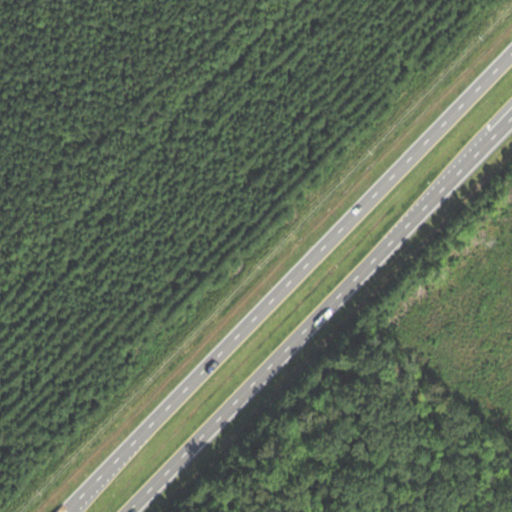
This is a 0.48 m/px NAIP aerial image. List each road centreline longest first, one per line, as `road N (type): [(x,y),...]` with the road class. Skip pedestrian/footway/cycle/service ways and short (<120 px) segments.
road 1 (trunk): [(511,52),(62,511)]
road 2 (trunk): [(141,511),(511,132)]
